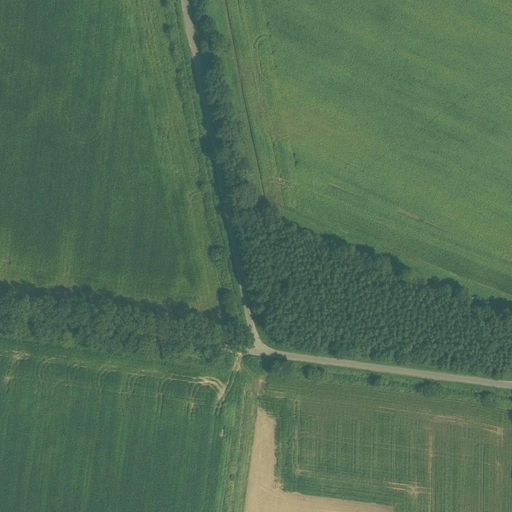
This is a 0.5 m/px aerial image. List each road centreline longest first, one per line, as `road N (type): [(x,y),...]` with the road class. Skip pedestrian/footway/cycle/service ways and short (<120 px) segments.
road 1 (unclassified): [(199,0),(257,353)]
road 2 (unclassified): [(0,326),(257,353)]
road 3 (unclassified): [(257,353),(511,386)]
